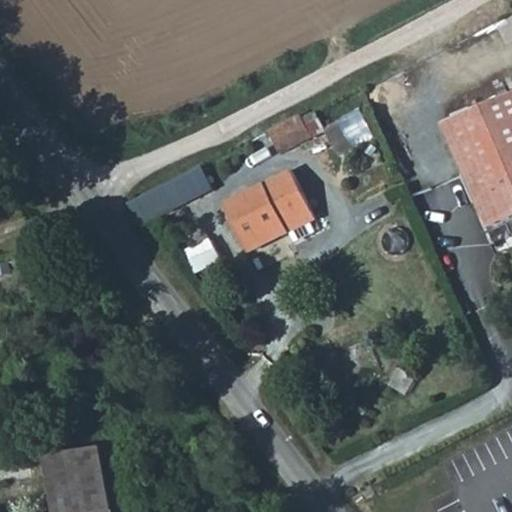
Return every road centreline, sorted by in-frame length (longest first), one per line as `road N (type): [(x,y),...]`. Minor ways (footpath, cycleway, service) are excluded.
road 1 (unknown): [(313,493),(508,388),(417,140),(432,64),(422,21)]
road 2 (tertiary): [(0,86),(327,511)]
road 3 (track): [(83,195),(465,0)]
